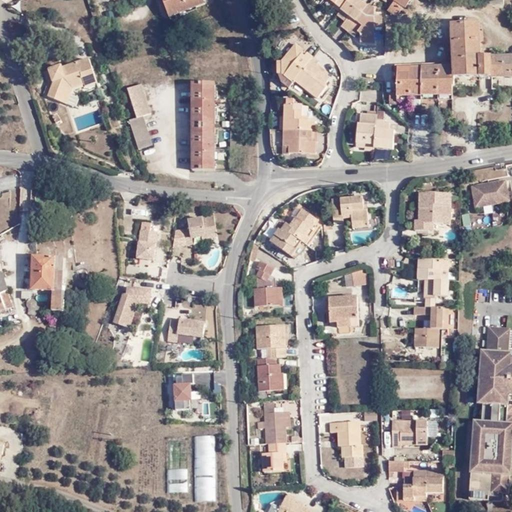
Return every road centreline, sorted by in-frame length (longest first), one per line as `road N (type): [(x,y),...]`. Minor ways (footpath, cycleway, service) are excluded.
road 1 (residential): [(390,172),(392,245),(308,274),(315,477),(387,511)]
road 2 (unclassified): [(259,202),(231,271),(237,511)]
road 3 (unclassified): [(259,202),(116,182),(77,166),(0,162)]
road 4 (residential): [(340,175),(350,69),(298,0)]
road 5 (unclassified): [(242,0),(263,180)]
road 6 (unclassified): [(390,172),(511,151)]
